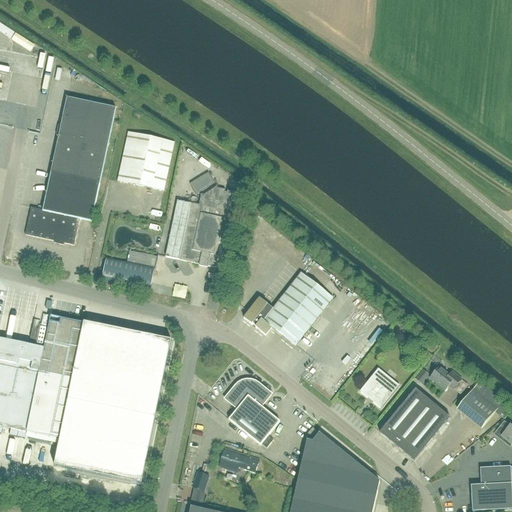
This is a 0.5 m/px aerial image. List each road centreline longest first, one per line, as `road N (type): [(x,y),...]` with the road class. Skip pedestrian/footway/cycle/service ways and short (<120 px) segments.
road 1 (unclassified): [(511,225),(210,0)]
road 2 (unclassified): [(195,322),(225,335),(412,478),(429,511)]
road 3 (unclassified): [(0,273),(195,322)]
road 4 (unclassified): [(160,511),(195,322)]
